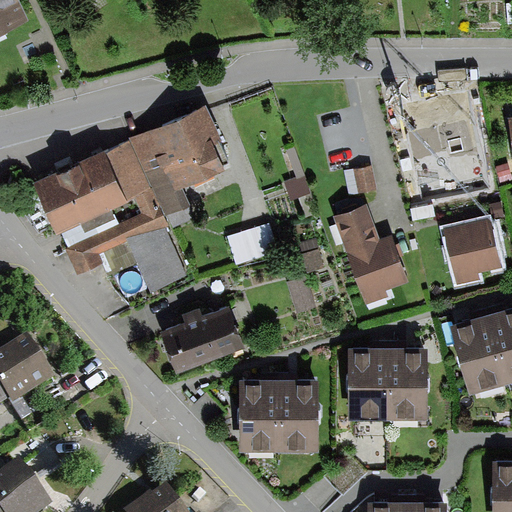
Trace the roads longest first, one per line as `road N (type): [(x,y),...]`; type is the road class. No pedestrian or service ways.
road 1 (unclassified): [(0,132),(271,66),(511,62)]
road 2 (unclassified): [(166,407),(6,228)]
road 3 (unclassified): [(266,511),(166,407)]
road 4 (residential): [(79,511),(166,407)]
